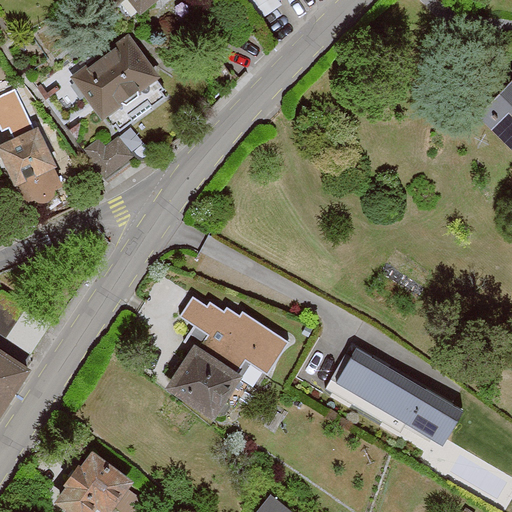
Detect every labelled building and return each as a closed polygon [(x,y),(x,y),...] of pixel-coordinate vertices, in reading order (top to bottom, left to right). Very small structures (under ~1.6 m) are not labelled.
[(140,0),(148,9),(158,0),(140,0)] [(83,73),(115,119),(167,82),(136,37),(83,73)] [(511,83),(486,110),(511,136),(511,83)] [(0,122),(4,132),(31,120),(16,87),(0,94),(0,122)] [(40,129),(2,149),(29,203),(38,199),(47,202),(56,198),(60,189),(66,185),(40,129)] [(112,186),(136,167),(114,138),(90,157),(112,186)] [(56,323),(3,291),(0,295),(0,326),(40,350),(56,323)] [(218,410),(262,346),(225,321),(204,351),(197,346),(174,380),(218,410)] [(442,445),(462,411),(356,349),(336,383),(442,445)] [(0,410),(27,368),(0,350),(0,410)] [(108,511),(134,481),(99,451),(61,496),(80,511),(108,511)] [(298,511),(276,494),(261,511),(298,511)]
